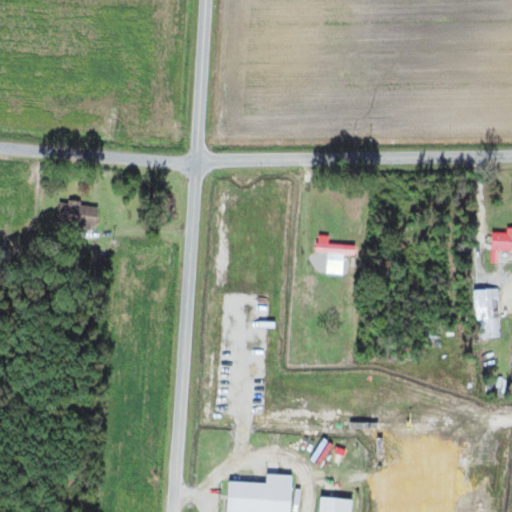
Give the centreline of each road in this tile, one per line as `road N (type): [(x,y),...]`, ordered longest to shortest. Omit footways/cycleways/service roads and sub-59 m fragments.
road 1 (residential): [(171,511),(202,0)]
road 2 (residential): [(193,159),(511,155)]
road 3 (residential): [(193,159),(0,146)]
